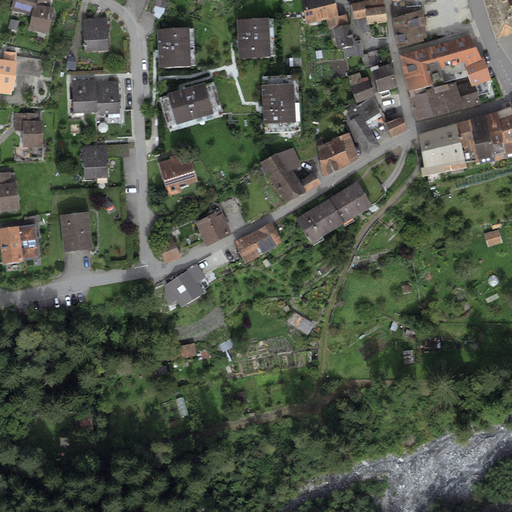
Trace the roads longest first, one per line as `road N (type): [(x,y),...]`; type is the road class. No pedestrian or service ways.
road 1 (track): [(0,469),(22,474),(311,404)]
road 2 (track): [(311,404),(326,318),(356,243),(418,170),(413,132)]
road 3 (residential): [(148,272),(221,244),(413,132)]
road 4 (residential): [(148,272),(135,31),(121,11),(99,0)]
road 5 (residential): [(0,300),(148,272)]
road 6 (residential): [(386,0),(413,132)]
